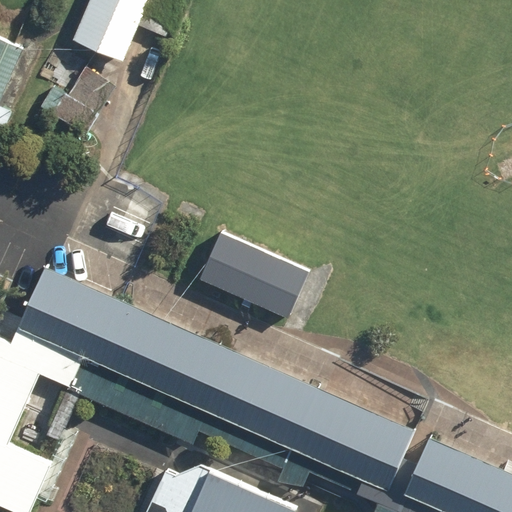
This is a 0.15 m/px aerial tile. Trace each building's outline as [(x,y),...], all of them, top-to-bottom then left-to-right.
[(150,0),(91,0),(75,39),(124,61),(150,0)] [(39,76),(55,84),(44,106),(64,116),(75,95),(91,63),(77,55),(82,45),(61,34),(39,76)] [(25,47),(0,36),(0,140),(2,142),(16,110),(1,104),(25,47)] [(18,200),(0,192),(0,223),(7,226),(18,200)] [(223,230),(202,277),(291,316),(312,270),(223,230)] [(418,430),(51,268),(18,341),(0,333),(0,503),(19,511),(31,511),(54,463),(11,444),(43,370),(73,383),(86,355),(392,490),(418,430)] [(511,511),(511,482),(428,445),(402,502),(424,511),(511,511)] [(301,511),(303,508),(203,466),(180,477),(166,471),(147,511),(301,511)]
